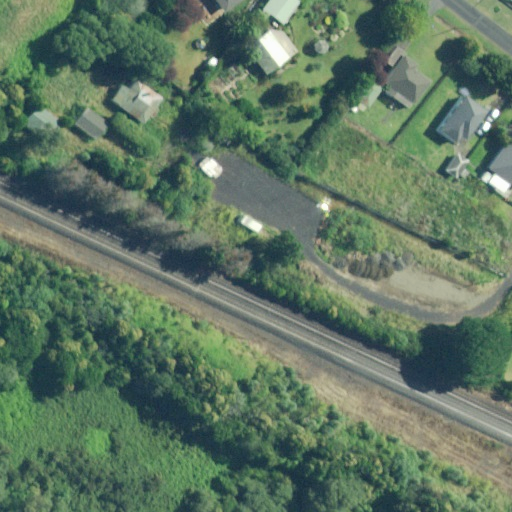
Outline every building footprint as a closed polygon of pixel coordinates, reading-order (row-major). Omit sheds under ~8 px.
[(236,0),(210,0),(220,13),(236,0)] [(298,1),(296,0),(267,0),(252,19),(258,24),(266,14),(279,25),(298,1)] [(293,49),(272,24),(241,50),(263,75),(293,49)] [(323,40),(321,39),(320,39),(319,38),(317,38),(316,39),(314,39),(313,40),(312,41),(311,42),(311,43),(310,45),(310,46),(310,48),(310,49),(311,50),(312,52),(313,53),(314,53),(315,54),(316,55),(318,55),(319,55),(321,54),(322,54),(323,53),(324,52),(325,51),(326,50),(326,48),(326,47),(326,46),(326,44),(325,43),(325,42),(324,41),(323,40)] [(413,64),(390,48),(380,61),(390,68),(379,83),(385,88),(382,92),(407,110),(427,82),(409,69),(413,64)] [(158,98),(132,79),(125,89),(120,86),(109,102),(140,124),(158,98)] [(379,88),(368,80),(350,103),(361,112),(379,88)] [(212,93),(200,85),(191,100),(203,107),(212,93)] [(481,112),(459,96),(434,132),(452,145),(459,135),(463,138),(481,112)] [(59,123),(35,104),(19,124),(44,143),(59,123)] [(104,124),(83,108),(71,124),(92,140),(104,124)] [(511,181),(511,131),(477,178),(502,196),(511,181)] [(466,161),(454,153),(441,171),(453,180),(466,161)] [(511,204),(505,200),(500,208),(511,214),(511,204)]
